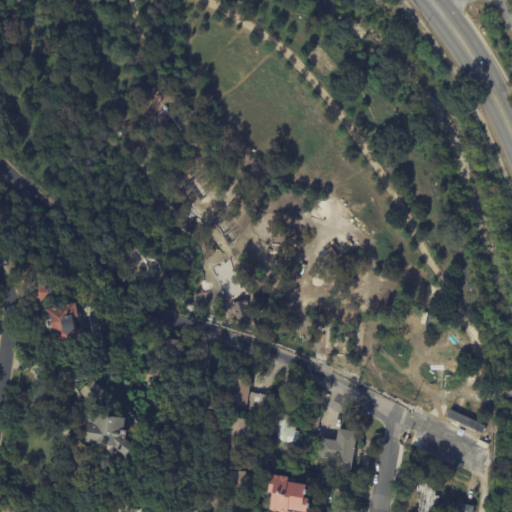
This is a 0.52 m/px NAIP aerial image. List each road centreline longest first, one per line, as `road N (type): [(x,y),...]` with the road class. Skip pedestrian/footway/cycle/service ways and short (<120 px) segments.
road 1 (residential): [(477,457),(289,361),(155,317),(0,165)]
road 2 (primary): [(438,13),(511,139)]
